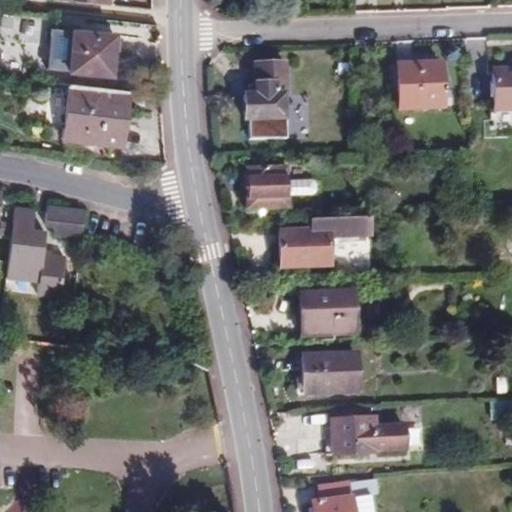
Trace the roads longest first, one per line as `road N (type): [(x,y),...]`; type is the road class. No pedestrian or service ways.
road 1 (residential): [(511,22),(181,36)]
road 2 (residential): [(258,511),(197,203)]
road 3 (residential): [(197,203),(132,200),(0,171)]
road 4 (unknown): [(181,36),(14,0)]
road 5 (residential): [(197,203),(181,36)]
